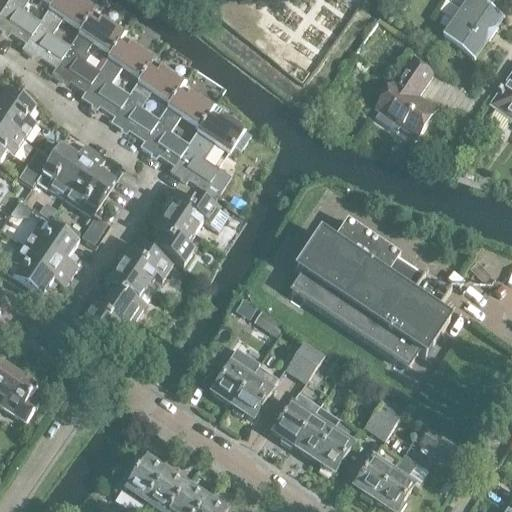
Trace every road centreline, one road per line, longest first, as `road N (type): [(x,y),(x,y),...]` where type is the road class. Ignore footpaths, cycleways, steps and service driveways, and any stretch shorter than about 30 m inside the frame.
road 1 (residential): [(52,340),(156,185),(0,65)]
road 2 (residential): [(308,511),(99,369)]
road 3 (residential): [(2,511),(99,369)]
